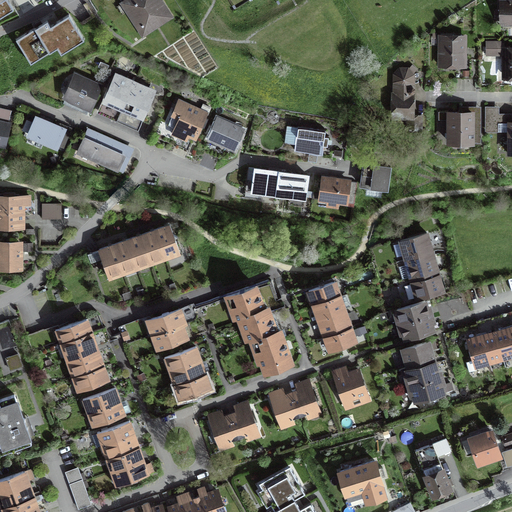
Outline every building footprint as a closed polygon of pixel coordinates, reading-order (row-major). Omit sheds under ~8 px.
[(30,8),(24,0),(0,0),(0,14),(6,24),(30,8)] [(134,0),(135,1),(126,8),(135,22),(138,20),(145,32),(155,26),(154,23),(169,13),(160,0),(134,0)] [(511,0),(503,0),(503,24),(511,24),(511,0)] [(68,20),(35,40),(48,60),(72,45),(79,54),(104,38),(90,16),(73,26),(68,20)] [(464,37),(441,37),(441,63),(456,64),(456,76),(471,76),(471,59),(463,59),(464,37)] [(501,54),(501,42),(486,42),(486,54),(501,54)] [(0,83),(17,73),(2,49),(0,51),(0,83)] [(412,56),(395,73),(394,81),(400,81),(399,94),(393,94),(393,116),(408,116),(408,129),(426,129),(426,115),(412,115),(413,74),(423,74),(423,56),(412,56)] [(117,119),(133,81),(116,74),(109,90),(107,88),(103,97),(105,98),(99,111),(117,119)] [(99,85),(75,75),(65,96),(90,107),(99,85)] [(133,81),(117,119),(136,128),(153,90),(133,81)] [(206,113),(178,101),(168,124),(178,128),(180,133),(175,143),(189,150),(206,113)] [(472,112),(439,111),(439,118),(449,119),(448,141),(480,142),(480,130),(472,129),(472,112)] [(507,114),(490,114),(490,128),(497,128),(497,123),(507,123),(507,114)] [(64,127),(37,116),(30,133),(64,147),(67,141),(59,138),(64,127)] [(242,130),(217,118),(209,136),(211,137),(206,150),(219,157),(226,143),(234,147),(242,130)] [(326,129),(297,125),(294,149),(323,153),(322,157),(332,158),(335,137),(328,136),(329,135),(325,135),(326,129)] [(104,135),(90,129),(79,151),(123,171),(126,164),(120,161),(125,149),(103,139),(104,135)] [(391,166),(364,163),(361,185),(387,188),(391,166)] [(277,194),(280,171),(256,167),(252,190),(277,194)] [(280,171),(277,194),(305,197),(308,175),(280,171)] [(349,180),(324,177),(321,198),(346,202),(349,180)] [(0,211),(22,211),(22,204),(29,204),(29,196),(13,196),(13,193),(3,193),(3,196),(0,196),(0,211)] [(61,203),(42,203),(42,218),(61,218),(61,203)] [(22,211),(0,211),(0,226),(4,226),(4,228),(5,229),(11,229),(12,228),(12,226),(22,226),(22,211)] [(155,229),(164,254),(179,249),(175,239),(177,236),(173,234),(170,224),(155,229)] [(164,254),(155,229),(141,234),(150,259),(164,254)] [(426,232),(400,240),(405,256),(431,248),(426,232)] [(150,259),(141,234),(127,239),(136,264),(150,259)] [(113,244),(122,269),(136,264),(127,239),(113,244)] [(20,243),(0,242),(0,267),(20,268),(20,243)] [(122,269),(113,244),(99,249),(102,259),(101,262),(104,264),(108,274),(122,269)] [(433,254),(406,262),(411,278),(437,270),(433,254)] [(439,274),(412,282),(412,283),(405,285),(408,299),(416,296),(417,298),(443,290),(439,274)] [(250,340),(276,330),(271,317),(286,312),(281,297),(278,299),(271,280),(225,296),(229,307),(228,307),(229,309),(234,307),(242,328),(240,329),(240,330),(246,328),(250,340)] [(313,304),(340,295),(335,281),(308,290),(313,304)] [(340,295),(313,304),(318,318),(344,309),(340,295)] [(401,322),(429,314),(425,300),(397,308),(401,322)] [(155,334),(183,324),(185,323),(180,308),(169,312),(168,311),(162,313),(162,314),(162,315),(150,318),(155,334)] [(508,327),(511,325),(511,310),(478,320),(482,334),(495,331),(508,327)] [(320,322),(325,336),(351,327),(346,313),(320,322)] [(429,314),(401,322),(405,337),(433,329),(429,314)] [(87,320),(91,331),(102,327),(98,316),(87,320)] [(64,342),(92,332),(91,331),(87,320),(87,318),(59,327),(64,342)] [(183,324),(155,334),(160,348),(188,338),(183,324)] [(364,326),(355,329),(357,335),(366,332),(364,326)] [(356,341),(351,327),(325,336),(329,351),(356,341)] [(511,354),(511,341),(508,327),(495,331),(502,357),(503,357),(504,359),(510,358),(509,355),(511,354)] [(276,330),(250,340),(254,351),(253,352),(253,353),(258,351),(265,372),(292,362),(280,329),(276,330)] [(482,334),(489,361),(490,361),(490,363),(497,361),(496,359),(502,357),(495,331),(482,334)] [(92,332),(64,342),(69,356),(97,346),(92,332)] [(489,361),(482,334),(468,338),(471,348),(468,349),(470,356),(473,355),(476,365),(483,363),(483,365),(489,363),(489,361)] [(429,340),(402,348),(407,364),(433,356),(429,340)] [(173,370),(201,360),(196,346),(168,355),(173,370)] [(71,360),(76,375),(103,365),(98,351),(71,360)] [(18,353),(6,357),(10,369),(22,365),(18,353)] [(178,383),(206,374),(201,360),(173,370),(178,383)] [(411,384),(439,376),(435,362),(407,370),(411,384)] [(108,380),(103,365),(76,375),(81,389),(108,380)] [(340,367),(333,370),(344,401),(367,393),(358,369),(342,375),(340,367)] [(206,374),(178,383),(183,397),(210,387),(206,374)] [(439,376),(411,384),(416,399),(444,391),(439,376)] [(291,393),(300,415),(318,408),(310,386),(291,393)] [(91,411),(120,401),(115,387),(86,397),(91,411)] [(300,415),(291,393),(272,400),(281,422),(300,415)] [(15,394),(0,399),(0,453),(32,443),(26,427),(28,426),(25,417),(23,418),(15,394)] [(120,401),(91,411),(96,424),(124,414),(120,401)] [(230,414),(238,437),(257,430),(249,408),(230,414)] [(238,437),(230,414),(212,421),(220,443),(238,437)] [(106,444),(134,434),(129,420),(97,432),(92,434),(96,447),(102,445),(106,444)] [(500,455),(491,430),(470,437),(479,462),(500,455)] [(511,432),(503,436),(506,446),(511,443),(511,432)] [(134,434),(106,444),(110,457),(138,447),(134,434)] [(429,444),(416,449),(433,495),(450,489),(435,448),(431,449),(429,444)] [(115,469),(143,459),(138,447),(110,457),(115,469)] [(511,447),(503,451),(508,465),(511,463),(511,447)] [(143,459),(115,469),(120,483),(148,473),(143,459)] [(375,460),(350,468),(353,479),(356,479),(358,487),(381,480),(375,460)] [(78,467),(66,471),(78,508),(91,503),(78,467)] [(329,511),(305,467),(273,485),(288,511),(329,511)] [(0,490),(1,494),(29,484),(25,470),(0,478),(0,490)] [(29,484),(1,494),(5,506),(34,496),(29,484)] [(201,495),(206,511),(224,511),(217,490),(207,493),(204,486),(198,488),(201,495)] [(183,493),(189,511),(206,511),(201,495),(191,499),(188,491),(183,493)] [(189,511),(183,493),(177,495),(180,503),(170,507),(171,511),(189,511)] [(7,511),(29,511),(38,509),(34,496),(5,506),(7,511)] [(145,511),(163,511),(161,506),(151,509),(149,502),(143,504),(145,511)]
